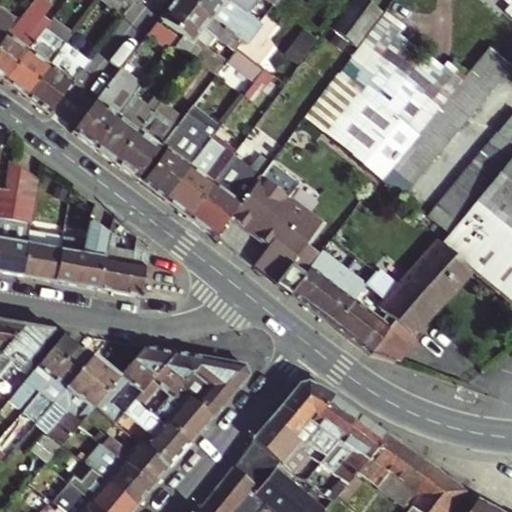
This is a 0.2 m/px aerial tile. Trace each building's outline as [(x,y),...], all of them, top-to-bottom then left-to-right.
[(35,0),(3,40),(0,43),(0,79),(3,81),(44,28),(50,22),(42,16),(51,5),(45,0),(35,0)] [(135,0),(106,0),(125,15),(136,1),(135,0)] [(211,19),(187,0),(175,0),(161,18),(184,36),(192,42),(211,19)] [(225,0),(187,0),(211,19),(225,0)] [(225,0),(211,19),(222,27),(241,43),(256,23),(242,11),(227,0),(225,0)] [(250,0),(227,0),(242,11),(250,0)] [(358,47),(383,14),(364,0),(346,0),(346,1),(327,27),(356,50),(358,47)] [(511,0),(505,0),(501,5),(511,15),(511,0)] [(50,22),(44,28),(65,45),(73,35),(52,18),(50,22)] [(192,42),(203,51),(215,36),(222,27),(211,19),(192,42)] [(157,23),(148,35),(165,48),(174,37),(157,23)] [(241,43),(222,27),(215,36),(234,51),(237,48),(241,43)] [(44,28),(3,81),(24,97),(65,45),(44,28)] [(305,60),(319,35),(306,28),(291,53),(305,60)] [(47,114),(88,62),(65,45),(24,97),(47,114)] [(358,47),(356,50),(303,120),(327,140),(362,98),(385,69),(358,47)] [(488,48),(477,61),(501,79),(510,67),(488,48)] [(203,51),(196,59),(216,76),(223,66),(203,51)] [(501,79),(477,61),(469,71),(492,90),(501,79)] [(72,131),(93,148),(134,98),(143,86),(121,69),(72,131)] [(156,71),(143,86),(152,93),(165,78),(156,71)] [(492,90),(469,71),(459,83),(482,101),(492,90)] [(261,72),(253,83),(261,90),(270,79),(261,72)] [(459,83),(450,94),(473,112),(482,101),(459,83)] [(450,94),(441,104),(464,123),(473,112),(450,94)] [(134,98),(93,148),(114,164),(140,131),(159,105),(153,100),(146,108),(134,98)] [(397,157),(405,148),(412,139),(362,98),(327,140),(378,180),(388,168),(397,157)] [(159,105),(140,131),(160,147),(182,120),(161,104),(159,105)] [(435,112),(432,115),(455,133),(464,123),(441,104),(435,112)] [(511,114),(496,135),(507,144),(511,137),(511,114)] [(432,115),(423,126),(446,145),(455,133),(432,115)] [(139,183),(163,201),(190,166),(210,140),(201,133),(180,159),(177,156),(196,130),(186,123),(139,183)] [(423,126),(414,137),(437,155),(446,145),(423,126)] [(140,131),(114,164),(135,180),(160,147),(140,131)] [(496,135),(487,146),(508,163),(511,159),(511,148),(507,144),(496,135)] [(412,139),(405,148),(428,166),(437,155),(414,137),(412,139)] [(210,140),(190,166),(210,182),(230,156),(210,140)] [(487,146),(478,156),(500,173),(508,163),(487,146)] [(405,148),(397,157),(420,176),(428,166),(405,148)] [(0,157),(0,272),(23,277),(32,229),(40,182),(1,154),(0,157)] [(500,173),(478,156),(469,167),(491,185),(500,173)] [(420,176),(397,157),(388,168),(412,186),(420,176)] [(483,195),(474,205),(511,235),(511,159),(508,163),(500,173),(491,185),(483,195)] [(296,257),(321,223),(290,200),(301,186),(271,164),(230,220),(268,248),(253,269),(275,286),(296,257)] [(190,166),(163,201),(184,218),(210,182),(190,166)] [(491,185),(469,167),(461,177),(483,195),(491,185)] [(412,186),(388,168),(378,180),(401,199),(412,186)] [(228,196),(210,182),(184,218),(212,239),(259,178),(249,170),(228,196)] [(461,177),(452,187),(474,205),(483,195),(461,177)] [(452,187),(443,198),(465,216),(474,205),(452,187)] [(443,198),(435,209),(457,226),(465,216),(443,198)] [(511,235),(474,205),(465,216),(457,226),(448,237),(441,246),(437,244),(387,303),(380,311),(394,324),(408,340),(472,273),(511,307),(511,317),(505,326),(511,331),(511,235)] [(426,219),(448,237),(457,226),(435,209),(426,219)] [(86,241),(64,237),(54,282),(100,290),(110,244),(112,235),(91,220),(86,241)] [(324,225),(321,223),(296,257),(311,268),(321,256),(309,246),(324,225)] [(54,282),(64,237),(65,234),(32,229),(23,277),(54,282)] [(119,246),(110,244),(100,290),(140,297),(151,247),(137,237),(134,254),(118,251),(119,246)] [(312,313),(345,270),(323,253),(321,256),(311,268),(290,297),(312,313)] [(311,268),(296,257),(275,286),(290,297),(311,268)] [(335,330),(366,287),(345,270),(312,313),(335,330)] [(358,305),(370,290),(366,287),(335,330),(371,356),(391,329),(358,305)] [(0,356),(25,327),(0,322),(0,356)] [(394,324),(391,329),(371,356),(394,364),(411,344),(408,340),(394,324)] [(25,327),(0,356),(0,379),(11,366),(28,380),(66,334),(25,327)] [(81,347),(66,334),(28,380),(19,391),(26,397),(28,399),(36,389),(42,394),(81,347)] [(42,394),(56,406),(96,359),(81,347),(42,394)] [(119,379),(140,397),(177,354),(146,349),(119,379)] [(177,354),(140,397),(138,401),(154,414),(159,408),(166,399),(169,395),(172,397),(179,389),(191,374),(204,359),(177,354)] [(85,419),(96,407),(119,379),(96,359),(56,406),(65,413),(46,436),(60,448),(63,445),(70,436),(79,426),(85,419)] [(196,403),(214,419),(249,378),(246,367),(204,359),(191,374),(179,389),(188,397),(196,403)] [(311,446),(314,441),(324,430),(314,421),(333,398),(310,384),(300,385),(271,422),(298,444),(311,446)] [(34,404),(42,394),(36,389),(28,399),(34,404)] [(196,403),(188,397),(179,389),(172,397),(169,395),(166,399),(178,408),(169,418),(159,408),(154,414),(191,446),(214,419),(196,403)] [(12,413),(26,397),(19,391),(5,408),(12,413)] [(340,443),(361,418),(334,399),(333,398),(314,421),(324,430),(314,441),(321,446),(330,435),(340,443)] [(117,425),(141,445),(171,470),(191,446),(154,414),(138,401),(117,425)] [(321,466),(342,483),(328,501),(333,505),(360,472),(388,437),(361,418),(340,443),(327,459),(321,466)] [(103,446),(109,439),(85,419),(79,426),(103,446)] [(309,473),(288,457),(297,446),(298,444),(271,422),(253,444),(301,483),(309,473)] [(317,451),(327,459),(340,443),(330,435),(321,446),(317,451)] [(33,452),(47,464),(60,448),(46,436),(33,452)] [(94,457),(70,436),(63,445),(87,465),(94,457)] [(132,455),(111,437),(109,439),(103,446),(111,453),(154,489),(171,470),(141,445),(132,455)] [(410,511),(408,511),(452,511),(468,493),(388,437),(360,472),(410,511)] [(103,446),(94,457),(102,463),(111,453),(103,446)] [(235,469),(256,485),(261,489),(256,496),(275,511),(327,511),(328,511),(250,448),(244,458),(235,469)] [(312,458),(321,466),(327,459),(317,451),(312,458)] [(154,489),(111,453),(102,463),(94,457),(87,465),(91,469),(108,483),(138,508),(154,489)] [(91,469),(82,480),(98,494),(108,483),(91,469)] [(235,469),(223,483),(244,500),(256,485),(235,469)] [(75,488),(91,502),(102,511),(134,511),(138,508),(108,483),(98,494),(82,480),(77,477),(71,484),(75,488)] [(223,483),(215,493),(236,510),(244,500),(223,483)] [(102,511),(91,502),(83,511),(67,498),(54,487),(46,496),(65,511),(102,511)] [(75,488),(67,498),(83,511),(91,502),(75,488)] [(215,493),(207,503),(218,511),(234,511),(236,510),(215,493)] [(502,511),(478,499),(468,511),(502,511)] [(218,511),(207,503),(199,511),(218,511)]
